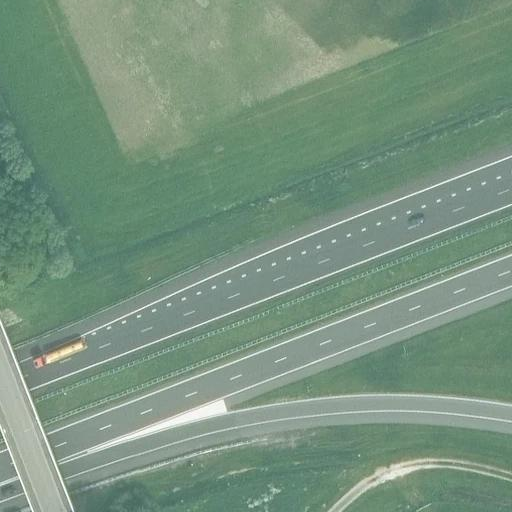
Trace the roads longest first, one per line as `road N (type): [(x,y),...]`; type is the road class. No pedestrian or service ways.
road 1 (motorway): [(511,188),(0,387)]
road 2 (motorway): [(0,466),(511,270)]
road 3 (motorway): [(0,482),(289,410),(387,406),(511,416)]
road 4 (unclassified): [(52,511),(0,383)]
